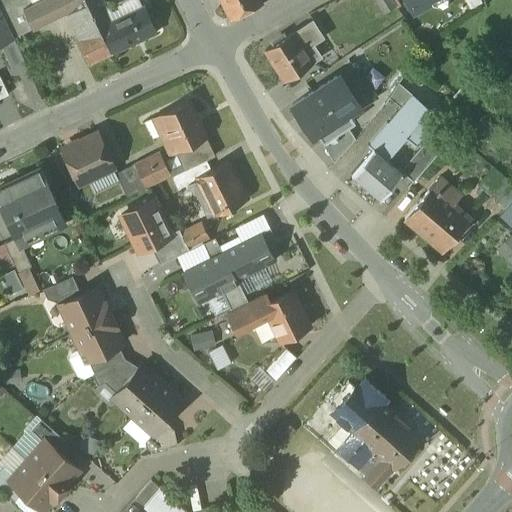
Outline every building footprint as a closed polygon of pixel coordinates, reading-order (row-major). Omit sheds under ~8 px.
[(0,0),(0,8),(14,38),(14,39),(33,29),(23,9),(33,4),(40,0),(0,0)] [(62,0),(40,0),(33,4),(43,24),(65,13),(68,12),(62,0)] [(86,0),(62,0),(68,12),(65,13),(90,65),(112,55),(87,2),(86,0)] [(144,7),(110,23),(104,11),(109,9),(104,0),(90,0),(87,2),(112,55),(157,34),(144,7)] [(261,0),(219,0),(230,20),(263,4),(261,0)] [(392,0),(375,0),(384,15),(397,7),(392,0)] [(406,0),(413,11),(429,2),(427,0),(428,0),(406,0)] [(482,3),(480,0),(465,0),(471,9),(482,3)] [(43,24),(33,4),(23,9),(33,29),(43,24)] [(0,8),(0,45),(1,45),(14,38),(0,8)] [(313,20),(266,50),(286,82),(313,64),(313,63),(305,51),(325,39),(313,20)] [(27,64),(14,39),(14,38),(1,45),(13,70),(27,64)] [(369,88),(354,65),(339,75),(354,98),(369,88)] [(339,75),(302,99),(292,106),(312,137),(317,134),(323,143),(347,127),(355,122),(349,113),(357,108),(357,102),(354,98),(339,75)] [(412,95),(399,83),(390,98),(401,108),(412,95)] [(401,108),(388,123),(388,122),(368,146),(372,150),(374,148),(387,160),(406,139),(415,147),(440,118),(412,95),(401,108)] [(189,101),(160,115),(172,139),(164,143),(169,155),(163,158),(172,176),(172,177),(216,156),(189,101)] [(347,127),(323,143),(322,143),(334,162),(355,139),(347,127)] [(98,134),(64,151),(79,183),(113,167),(98,134)] [(424,144),(401,171),(403,174),(414,183),(437,155),(424,144)] [(372,150),(351,175),(380,200),(403,174),(401,171),(387,160),(374,148),(372,150)] [(161,153),(135,165),(146,188),(172,176),(163,158),(161,153)] [(228,162),(197,177),(216,215),(248,200),(240,183),(238,183),(228,162)] [(135,165),(116,174),(128,198),(147,189),(146,188),(135,165)] [(511,184),(493,167),(478,185),(504,208),(511,199),(511,184)] [(41,170),(0,188),(0,205),(11,229),(13,229),(17,238),(16,239),(19,246),(22,245),(65,225),(57,208),(58,207),(41,170)] [(462,196),(440,178),(405,219),(443,252),(471,220),(454,206),(462,196)] [(121,215),(139,251),(150,245),(171,235),(170,233),(153,199),(121,215)] [(202,223),(181,233),(188,248),(210,238),(202,223)] [(270,228),(261,232),(268,246),(277,242),(270,228)] [(171,235),(150,245),(160,265),(189,250),(188,248),(181,233),(179,229),(170,233),(171,235)] [(261,232),(222,252),(237,280),(264,266),(275,260),(268,246),(261,232)] [(511,236),(499,249),(511,262),(511,236)] [(210,258),(222,252),(215,237),(203,243),(210,258)] [(22,245),(19,246),(16,239),(5,244),(18,273),(32,267),(22,245)] [(210,258),(182,271),(198,303),(239,283),(237,280),(222,252),(210,258)] [(73,276),(43,289),(48,299),(62,303),(81,295),(73,276)] [(81,295),(62,303),(66,312),(64,317),(72,333),(112,314),(109,308),(106,309),(96,288),(81,295)] [(293,290),(269,302),(265,293),(243,303),(227,312),(237,331),(268,316),(280,341),(281,341),(285,348),(285,347),(282,340),(311,326),(293,290)] [(112,314),(72,333),(80,349),(84,351),(88,360),(113,348),(122,343),(112,322),(115,320),(112,314)] [(193,335),(196,349),(216,345),(213,330),(193,335)] [(225,345),(212,351),(220,369),(234,363),(225,345)] [(285,348),(264,371),(276,381),(297,357),(285,347),(285,348)] [(113,348),(88,360),(95,373),(120,361),(113,348)] [(95,373),(93,374),(98,386),(105,383),(116,393),(130,377),(125,373),(120,361),(95,373)] [(157,378),(142,365),(130,377),(116,393),(117,401),(134,416),(163,383),(158,378),(157,378)] [(423,438),(382,402),(386,397),(366,379),(362,384),(360,382),(355,387),(349,381),(331,401),(337,407),(333,412),(354,431),(338,449),(358,467),(374,450),(378,453),(368,464),(372,468),(364,477),(377,489),(395,468),(396,469),(423,438)] [(163,383),(134,416),(153,433),(154,435),(166,422),(184,402),(168,388),(169,387),(163,383)] [(68,443),(41,419),(31,430),(44,442),(45,441),(59,453),(68,443)] [(175,430),(166,422),(154,435),(153,433),(146,442),(146,447),(151,451),(178,446),(175,430)] [(59,453),(45,441),(44,442),(28,460),(63,491),(67,486),(65,484),(68,481),(70,481),(79,470),(59,453)] [(63,491),(28,460),(15,475),(10,480),(24,492),(44,510),(53,499),(53,498),(56,495),(58,496),(63,491)] [(15,475),(4,466),(0,470),(0,489),(15,502),(24,492),(10,480),(15,475)] [(161,488),(152,480),(136,498),(145,506),(161,488)]
